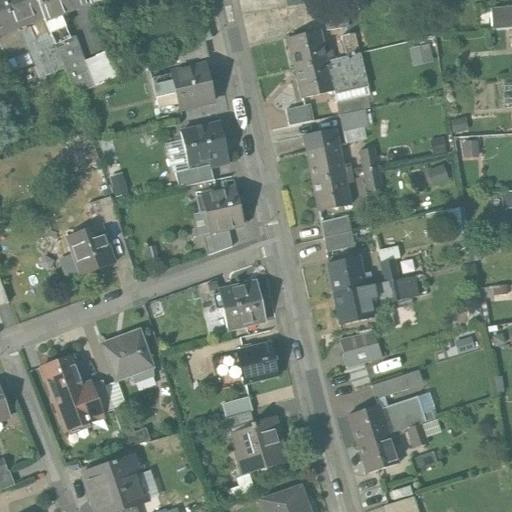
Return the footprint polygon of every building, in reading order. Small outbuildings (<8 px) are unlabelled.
[(35,0),(0,0),(0,35),(24,26),(43,18),(35,0)] [(87,0),(35,0),(43,18),(45,22),(60,16),(90,5),(87,0)] [(324,0),(285,0),(287,8),(325,2),(324,0)] [(343,0),(339,0),(312,5),(314,21),(324,19),(346,15),(343,0)] [(511,8),(490,11),(492,32),(511,30),(511,8)] [(211,40),(200,11),(177,21),(189,49),(211,40)] [(346,15),(324,19),(326,31),(348,27),(346,15)] [(84,63),(74,37),(69,40),(60,16),(45,22),(63,67),(74,94),(81,92),(81,91),(94,86),(84,63)] [(45,22),(43,18),(24,26),(26,31),(21,33),(36,70),(41,68),(44,75),(63,67),(45,22)] [(319,32),(288,39),(295,69),(326,62),(333,60),(332,57),(325,58),(319,32)] [(429,47),(409,51),(413,68),(432,63),(429,47)] [(109,53),(91,60),(84,63),(94,86),(119,77),(109,53)] [(326,62),(295,69),(303,100),(334,92),(333,90),(351,86),(352,90),(368,86),(361,55),(327,63),(326,62)] [(205,66),(151,79),(155,98),(174,93),(178,110),(213,103),(205,66)] [(359,98),(336,102),(339,117),(362,112),(359,98)] [(309,107),(285,112),(288,127),(312,122),(309,107)] [(339,117),(338,117),(342,133),(368,127),(364,111),(362,112),(339,117)] [(219,125),(181,134),(188,167),(209,162),(210,166),(210,169),(228,165),(219,125)] [(338,145),(307,151),(313,182),(351,175),(350,171),(344,172),(338,145)] [(373,149),(359,152),(363,172),(377,170),(373,149)] [(210,166),(175,174),(178,190),(213,182),(210,169),(210,166)] [(377,170),(363,172),(367,192),(381,189),(377,170)] [(351,175),(313,182),(319,211),(350,205),(345,180),(352,178),(351,175)] [(234,190),(196,199),(200,215),(205,213),(210,234),(228,230),(242,227),(234,190)] [(110,199),(99,202),(106,225),(117,222),(110,199)] [(100,227),(67,239),(80,277),(113,265),(100,227)] [(210,234),(204,235),(209,256),(232,248),(228,230),(210,234)] [(350,233),(323,239),(326,253),(353,247),(350,233)] [(359,258),(327,265),(334,295),(372,287),(371,283),(364,284),(359,258)] [(393,261),(380,264),(385,284),(398,281),(393,261)] [(0,281),(0,307),(8,304),(0,281)] [(398,281),(385,284),(388,298),(389,304),(402,302),(398,281)] [(256,283),(219,291),(220,294),(211,296),(215,311),(223,309),(228,329),(265,321),(256,283)] [(372,287),(334,295),(337,310),(340,325),(372,318),(367,297),(373,296),(374,301),(388,298),(385,284),(372,287)] [(140,332),(102,346),(116,383),(132,377),(130,372),(152,364),(140,332)] [(270,345),(238,352),(245,384),(277,376),(270,345)] [(368,348),(342,356),(346,371),(372,363),(368,348)] [(245,384),(238,352),(213,358),(221,390),(245,384)] [(72,357),(42,368),(54,402),(85,391),(83,385),(72,357)] [(102,382),(90,386),(101,416),(113,412),(102,382)] [(85,391),(54,402),(67,435),(103,422),(101,416),(90,386),(89,383),(83,385),(85,391)] [(0,391),(0,420),(9,417),(0,391)] [(418,397),(380,411),(379,409),(349,418),(358,446),(394,434),(394,433),(407,429),(421,425),(426,423),(424,415),(418,397)] [(250,399),(224,406),(228,420),(251,413),(253,412),(250,399)] [(134,434),(124,408),(113,412),(127,448),(150,441),(146,429),(134,434)] [(432,412),(424,415),(426,423),(434,420),(432,412)] [(228,420),(215,423),(218,434),(253,425),(254,424),(251,413),(228,420)] [(254,424),(253,425),(254,429),(234,434),(239,451),(242,450),(248,472),(284,463),(280,449),(283,448),(275,419),(254,424)] [(421,425),(407,429),(414,449),(427,445),(421,425)] [(394,434),(358,446),(367,476),(398,467),(391,445),(397,443),(394,434)] [(132,457),(82,474),(94,511),(119,511),(147,503),(132,457)] [(245,476),(223,484),(229,501),(251,493),(245,476)] [(296,490),(261,503),(264,511),(297,511),(297,509),(303,507),(296,490)] [(417,511),(413,498),(384,507),(385,511),(417,511)]
